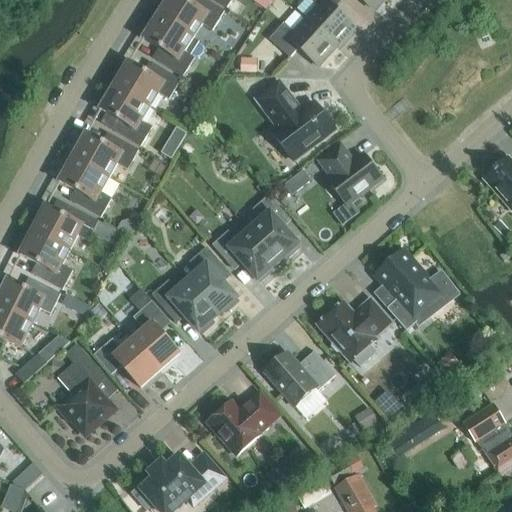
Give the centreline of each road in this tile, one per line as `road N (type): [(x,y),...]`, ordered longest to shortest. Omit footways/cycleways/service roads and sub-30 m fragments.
road 1 (residential): [(429,186),(75,492),(0,402)]
road 2 (residential): [(0,230),(128,0)]
road 3 (residential): [(429,186),(356,87),(361,67),(422,0)]
